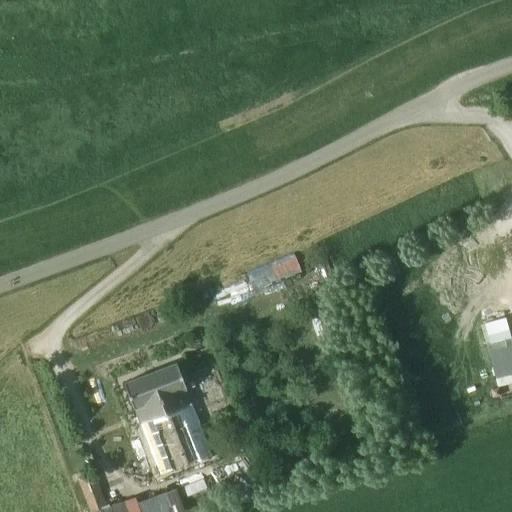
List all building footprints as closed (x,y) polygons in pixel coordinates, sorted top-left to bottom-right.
[(259,294),(305,269),(296,252),(250,277),(259,294)] [(250,279),(225,287),(231,307),(257,299),(250,279)] [(485,343),(488,352),(511,346),(509,337),(485,343)] [(186,387),(176,362),(124,382),(133,408),(135,407),(161,474),(210,455),(184,388),(186,387)] [(193,372),(206,405),(228,396),(215,364),(193,372)] [(511,373),(495,378),(497,387),(511,383),(511,373)] [(260,453),(243,448),(227,465),(234,482),(250,487),(267,470),(260,453)] [(203,479),(185,486),(188,494),(206,488),(203,479)] [(89,511),(86,511),(123,511),(120,500),(104,506),(89,511)]
